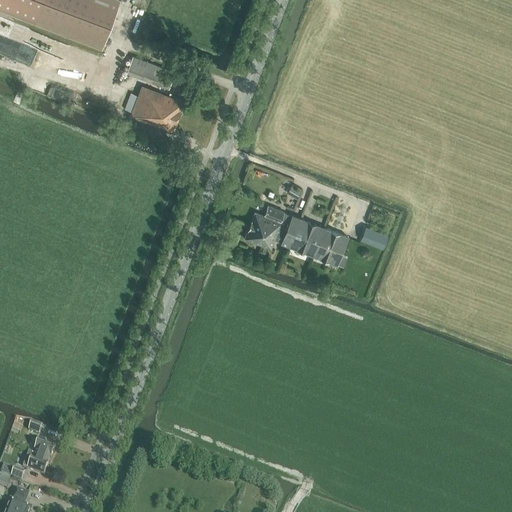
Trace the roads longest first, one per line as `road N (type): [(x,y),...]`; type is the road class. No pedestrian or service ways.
road 1 (tertiary): [(89,511),(283,0)]
road 2 (unknown): [(226,149),(358,201),(364,212),(356,237)]
